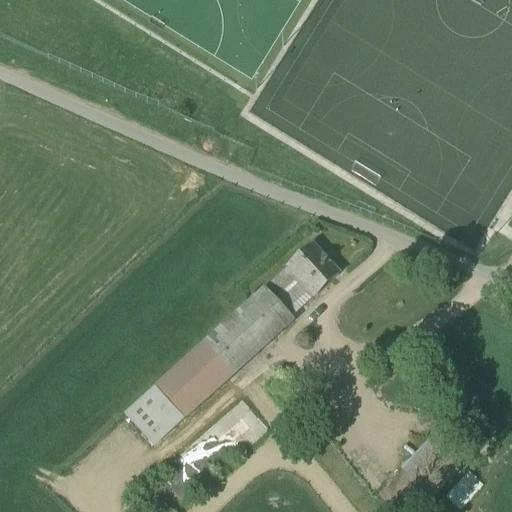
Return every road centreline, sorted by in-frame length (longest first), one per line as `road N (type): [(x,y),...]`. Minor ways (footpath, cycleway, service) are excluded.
road 1 (unclassified): [(0,73),(511,286)]
road 2 (track): [(340,511),(289,445),(208,511)]
